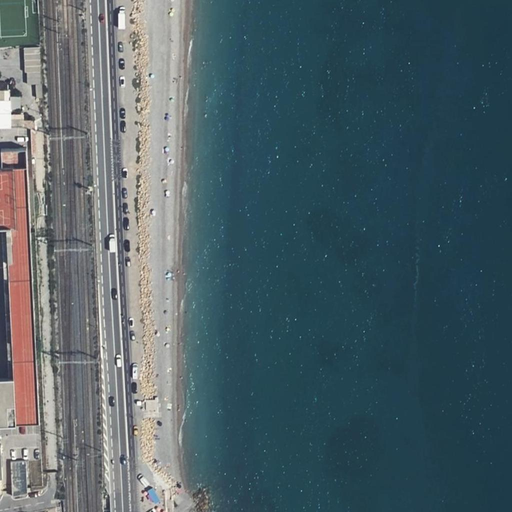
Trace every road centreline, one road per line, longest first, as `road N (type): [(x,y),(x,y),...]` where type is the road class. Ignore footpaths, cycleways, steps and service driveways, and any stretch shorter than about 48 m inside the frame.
road 1 (primary): [(122,511),(99,0)]
road 2 (unknown): [(57,504),(36,262)]
